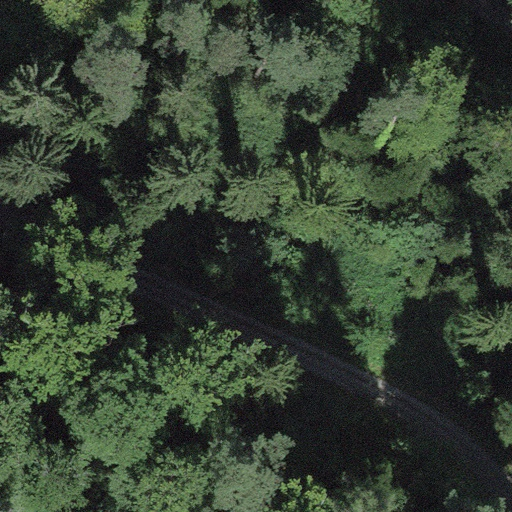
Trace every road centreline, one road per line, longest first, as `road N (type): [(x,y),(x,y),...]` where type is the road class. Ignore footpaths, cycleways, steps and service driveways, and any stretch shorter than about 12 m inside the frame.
road 1 (track): [(511,493),(347,377),(0,199)]
road 2 (track): [(0,26),(26,0),(465,0),(511,34)]
